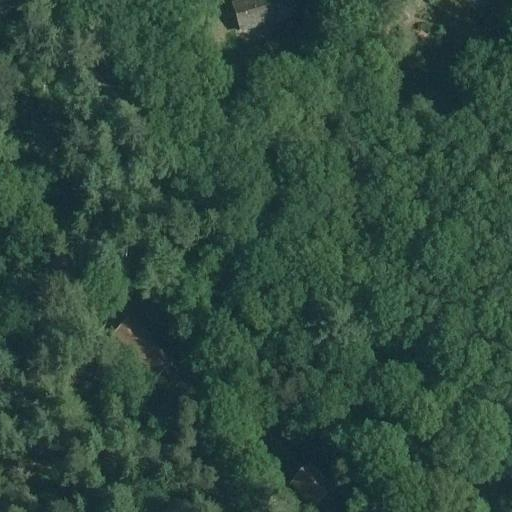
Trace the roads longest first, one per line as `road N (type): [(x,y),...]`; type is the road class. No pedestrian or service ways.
road 1 (track): [(354,342),(25,0)]
road 2 (track): [(511,152),(354,342)]
road 3 (track): [(354,342),(201,479),(204,511)]
road 4 (track): [(511,504),(354,342)]
